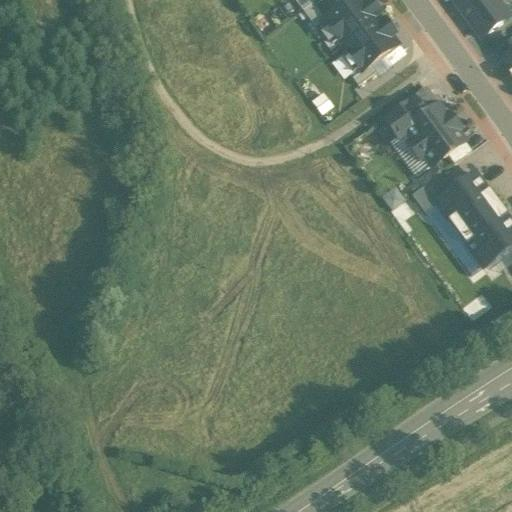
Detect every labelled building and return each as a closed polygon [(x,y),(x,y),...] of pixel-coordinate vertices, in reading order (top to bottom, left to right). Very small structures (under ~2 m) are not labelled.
[(291,0),(302,14),(312,6),(320,0),(291,0)] [(323,23),(342,50),(382,21),(369,2),(366,5),(362,0),(354,0),(324,23),(323,23)] [(509,21),(493,0),(460,0),(454,5),(482,41),(509,21)] [(314,30),(323,23),(324,23),(312,6),(302,14),(314,30)] [(382,21),(342,50),(361,74),(362,76),(372,69),(398,49),(391,40),(395,38),(382,21)] [(511,56),(503,63),(511,75),(508,77),(511,82),(511,56)] [(372,69),(362,76),(361,74),(352,81),(358,89),(377,76),(372,69)] [(405,132),(426,117),(422,111),(413,99),(384,120),(398,140),(406,134),(405,132)] [(426,117),(405,132),(406,134),(414,144),(409,148),(419,161),(423,158),(432,169),(447,158),(464,145),(456,134),(459,131),(449,118),(446,120),(437,109),(430,115),(426,117)] [(409,148),(414,144),(406,134),(398,140),(390,146),(415,180),(432,169),(423,158),(419,161),(409,148)] [(465,145),(464,145),(447,158),(454,168),(472,154),(465,145)] [(452,193),(443,200),(445,203),(451,212),(443,218),(457,236),(499,205),(489,192),(488,194),(475,177),(452,193)] [(445,203),(443,200),(452,193),(441,178),(412,199),(425,217),(436,209),(445,203)] [(443,218),(451,212),(445,203),(436,209),(443,218)] [(499,205),(457,236),(483,271),(511,249),(511,226),(506,219),(508,218),(499,205)]
